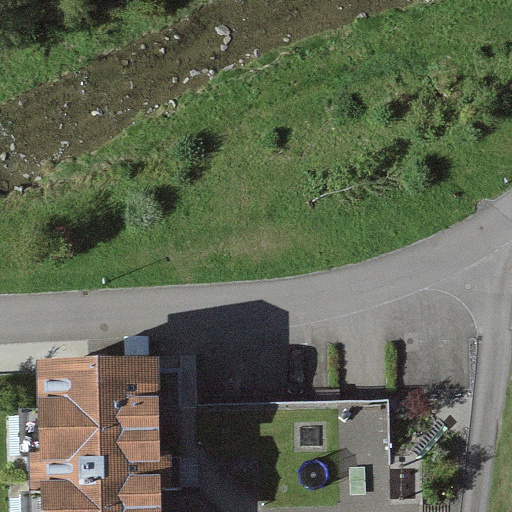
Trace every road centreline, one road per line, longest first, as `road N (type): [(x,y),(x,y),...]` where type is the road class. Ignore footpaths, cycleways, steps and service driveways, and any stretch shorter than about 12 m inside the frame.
road 1 (residential): [(0,325),(259,305),(365,286),(505,237)]
road 2 (unclassified): [(505,237),(478,511)]
